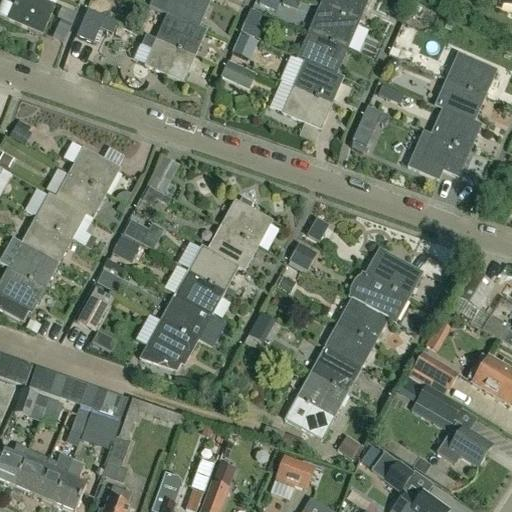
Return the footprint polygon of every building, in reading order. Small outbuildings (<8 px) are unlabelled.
[(57,0),(55,0),(2,0),(0,5),(0,19),(41,37),(57,0)] [(196,0),(162,0),(164,1),(159,13),(205,34),(206,32),(198,29),(209,5),(196,0)] [(275,14),(280,0),(262,0),(259,7),(275,14)] [(322,0),(318,10),(357,27),(368,0),(322,0)] [(511,0),(502,0),(501,5),(511,9),(511,0)] [(62,46),(74,16),(61,10),(57,21),(59,22),(51,41),(62,46)] [(318,10),(307,35),(346,52),(357,27),(318,10)] [(261,17),(250,12),(240,35),(251,40),(258,25),(261,17)] [(117,26),(87,13),(76,39),(93,47),(99,32),(111,37),(117,26)] [(166,18),(155,42),(194,59),(205,34),(159,13),(158,14),(166,18)] [(307,35),(296,60),(343,81),(344,80),(336,76),(346,52),(307,35)] [(247,63),(255,44),(241,38),(233,57),(247,63)] [(194,59),(155,42),(143,69),(183,86),(194,59)] [(444,83),(483,100),(495,73),(456,55),(444,83)] [(409,58),(404,67),(417,75),(423,65),(409,58)] [(303,65),(292,90),(332,107),(343,81),(296,60),(296,61),(303,65)] [(398,63),(393,61),(388,64),(389,70),(394,72),(399,69),(398,63)] [(255,75),(228,63),(221,79),(248,91),(255,75)] [(483,100),(444,83),(432,108),(480,129),(481,126),(473,123),(483,100)] [(413,84),(406,100),(424,107),(431,91),(413,84)] [(377,98),(388,103),(393,92),(381,88),(377,98)] [(332,107),(292,90),(281,117),(320,133),(332,107)] [(439,113),(428,137),(468,155),(480,129),(432,108),(432,109),(439,113)] [(359,127),(373,133),(381,117),(367,110),(359,127)] [(9,140),(21,147),(28,134),(16,128),(9,140)] [(468,155),(428,137),(417,163),(457,181),(468,155)] [(68,175),(106,196),(119,172),(81,151),(68,175)] [(13,160),(2,154),(0,158),(0,165),(8,169),(13,160)] [(163,198),(179,169),(162,160),(147,189),(163,198)] [(0,196),(13,175),(0,169),(0,196)] [(106,196),(68,175),(55,199),(48,196),(93,221),(106,196)] [(148,190),(141,202),(151,208),(155,202),(159,204),(162,198),(148,190)] [(48,196),(34,221),(72,241),(84,219),(92,222),(93,221),(48,196)] [(234,203),(220,228),(258,248),(271,224),(249,211),(252,206),(241,200),(238,205),(234,203)] [(115,213),(122,216),(126,208),(120,205),(115,213)] [(72,241),(34,221),(21,245),(59,265),(72,241)] [(307,236),(318,243),(327,227),(316,221),(307,236)] [(147,233),(130,223),(123,237),(152,252),(162,233),(151,226),(147,233)] [(220,228),(206,252),(244,273),(258,248),(220,228)] [(112,257),(125,264),(134,246),(122,239),(112,257)] [(59,265),(21,245),(7,270),(45,291),(59,265)] [(315,255),(299,246),(289,265),(305,274),(315,255)] [(201,249),(187,273),(225,294),(238,270),(244,273),(206,252),(201,249)] [(371,281),(408,301),(422,276),(385,255),(371,281)] [(45,291),(7,270),(0,283),(0,298),(31,316),(45,291)] [(104,273),(96,286),(115,296),(123,283),(104,273)] [(187,273),(174,298),(212,318),(225,294),(187,273)] [(470,274),(455,299),(457,300),(450,311),(473,324),(482,308),(490,313),(496,303),(488,299),(495,288),(470,274)] [(282,279),(276,290),(287,295),(293,285),(282,279)] [(351,300),(350,301),(395,325),(408,301),(371,281),(357,304),(351,300)] [(174,298),(160,322),(198,343),(212,318),(174,298)] [(89,299),(76,325),(95,335),(108,309),(89,299)] [(350,301),(337,326),(375,346),(388,323),(394,326),(395,325),(350,301)] [(259,316),(270,322),(276,312),(265,306),(259,316)] [(436,325),(448,333),(456,320),(444,312),(436,325)] [(275,324),(270,322),(259,316),(254,327),(269,335),(275,324)] [(481,332),(502,345),(510,330),(489,318),(481,332)] [(41,328),(30,322),(25,331),(36,336),(41,328)] [(198,343),(160,322),(146,348),(184,368),(198,343)] [(337,326),(323,350),(361,371),(375,346),(337,326)] [(361,371),(323,350),(310,375),(348,396),(361,371)] [(444,401),(445,399),(458,377),(422,355),(408,380),(444,401)] [(2,356),(0,362),(0,379),(5,382),(12,360),(2,356)] [(472,386),(510,409),(511,404),(511,373),(488,359),(487,361),(480,357),(466,380),(473,384),(472,386)] [(12,360),(5,382),(15,385),(23,364),(12,360)] [(23,364),(15,385),(24,388),(32,367),(23,364)] [(40,394),(48,372),(35,368),(28,390),(40,394)] [(48,372),(40,394),(49,397),(57,376),(48,372)] [(348,396),(310,375),(296,400),(334,421),(348,396)] [(57,376),(49,397),(60,401),(67,379),(57,376)] [(78,383),(67,379),(60,401),(70,404),(78,383)] [(461,409),(445,399),(444,401),(408,380),(399,394),(413,403),(415,399),(418,401),(417,402),(452,424),(460,412),(461,409)] [(78,383),(70,404),(81,408),(88,386),(78,383)] [(0,385),(0,425),(13,391),(0,385)] [(88,386),(81,408),(80,409),(90,412),(97,390),(88,386)] [(90,412),(93,413),(99,415),(107,393),(97,390),(90,412)] [(41,422),(49,402),(20,392),(12,415),(40,424),(41,422)] [(107,393),(99,415),(109,419),(117,397),(107,393)] [(128,401),(117,397),(109,419),(120,422),(128,401)] [(120,422),(112,445),(113,445),(101,479),(122,487),(127,473),(120,471),(129,445),(126,444),(127,441),(128,441),(137,415),(176,429),(179,419),(128,401),(120,422)] [(62,406),(49,402),(41,422),(55,427),(62,406)] [(93,413),(90,412),(80,409),(79,412),(77,412),(65,446),(77,450),(82,437),(83,437),(93,413)] [(93,413),(83,437),(109,446),(110,444),(112,445),(120,422),(109,419),(99,415),(93,413)] [(470,434),(463,429),(462,430),(455,426),(436,456),(453,467),(458,459),(476,471),(492,447),(470,434)] [(201,436),(210,439),(213,430),(204,427),(201,436)] [(280,446),(303,453),(306,444),(283,436),(284,435),(265,429),(261,441),(280,447),(280,446)] [(363,450),(346,439),(336,453),(353,465),(363,450)] [(361,464),(369,470),(379,455),(371,450),(361,464)] [(0,484),(13,490),(24,463),(24,462),(26,457),(16,452),(13,458),(3,454),(0,461),(0,484)] [(24,463),(13,490),(33,499),(45,471),(44,471),(48,461),(41,458),(37,468),(24,463)] [(45,471),(33,499),(53,507),(72,463),(60,458),(53,475),(45,471)] [(315,470),(283,458),(274,482),(305,494),(315,470)] [(431,468),(418,460),(412,470),(424,478),(431,468)] [(399,496),(413,474),(396,464),(395,466),(386,461),(377,476),(385,480),(382,485),(399,496)] [(72,463),(53,507),(64,511),(75,511),(85,488),(76,485),(84,468),(72,463)] [(205,487),(202,496),(205,497),(200,511),(221,511),(235,471),(218,465),(212,484),(210,483),(208,489),(205,487)] [(196,511),(202,496),(205,487),(193,483),(190,492),(191,493),(184,511),(196,511)] [(357,483),(351,493),(376,509),(382,499),(357,483)] [(112,489),(103,511),(127,511),(129,509),(126,508),(130,495),(112,489)] [(405,497),(398,507),(405,511),(444,511),(421,495),(414,504),(405,497)]
